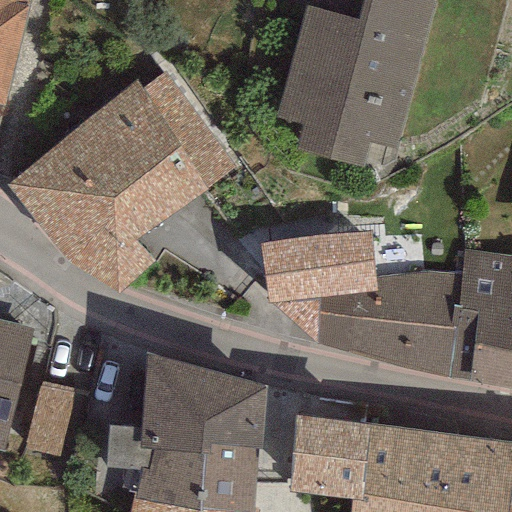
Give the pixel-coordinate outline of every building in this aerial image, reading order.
[(0,0),(0,109),(3,110),(29,0),(0,0)] [(429,0),(361,0),(356,20),(304,6),(273,118),(304,126),(298,148),(359,165),(365,141),(393,148),(434,1),(429,0)] [(233,165),(162,71),(142,91),(137,78),(5,187),(66,261),(118,293),(153,263),(134,237),(233,165)] [(373,280),(368,232),(313,238),(258,245),(268,305),(270,304),(374,291),(373,280)] [(511,390),(511,257),(461,249),(460,272),(457,307),(475,311),(468,382),(511,390)] [(457,307),(460,272),(418,272),(373,280),(374,291),(270,304),(314,343),(348,353),(447,379),(468,382),(475,311),(457,307)] [(0,451),(2,452),(31,330),(0,321),(0,451)] [(250,511),(264,386),(142,352),(133,498),(129,511),(250,511)] [(88,394),(39,382),(22,450),(71,461),(88,394)] [(358,501),(367,424),(294,415),(287,492),(349,500),(358,501)] [(504,511),(511,460),(511,442),(367,424),(358,501),(349,500),(348,511),(504,511)]
